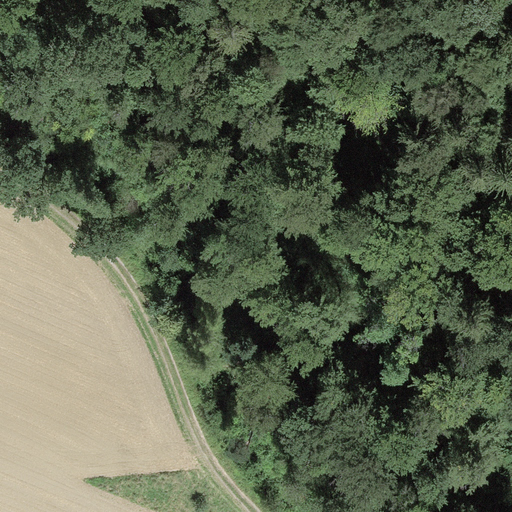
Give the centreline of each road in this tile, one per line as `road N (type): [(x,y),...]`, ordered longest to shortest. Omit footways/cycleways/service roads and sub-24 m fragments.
road 1 (track): [(262,511),(196,424),(161,329),(117,260),(0,162)]
road 2 (track): [(243,0),(511,321)]
